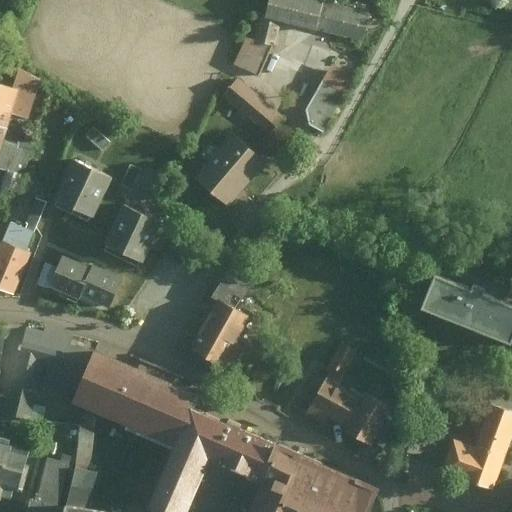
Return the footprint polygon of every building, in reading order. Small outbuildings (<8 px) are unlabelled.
[(292,0),(262,0),(248,52),(265,59),(278,24),(309,33),(316,6),(292,0)] [(368,20),(316,6),(309,33),(362,46),(368,20)] [(257,79),(265,59),(248,52),(243,51),(235,70),(257,79)] [(334,64),(309,110),(312,125),(326,133),(357,77),(334,64)] [(0,88),(0,129),(8,132),(14,111),(30,116),(41,81),(16,74),(10,92),(0,88)] [(241,78),(225,95),(270,134),(286,117),(241,78)] [(74,138),(91,153),(99,144),(82,129),(74,138)] [(18,144),(6,140),(0,159),(0,162),(10,166),(23,170),(27,171),(38,137),(22,132),(18,144)] [(198,177),(232,207),(271,163),(236,133),(198,177)] [(99,220),(120,172),(80,154),(59,201),(99,220)] [(134,162),(123,184),(135,190),(145,167),(134,162)] [(23,170),(10,166),(5,184),(19,188),(17,197),(28,200),(34,181),(21,177),(23,170)] [(30,224),(39,228),(49,201),(40,197),(30,224)] [(107,247),(147,265),(168,218),(128,200),(107,247)] [(32,250),(5,241),(0,255),(0,286),(17,293),(32,250)] [(65,251),(51,284),(77,295),(79,292),(92,263),(65,251)] [(92,263),(79,292),(115,308),(130,275),(93,259),(92,263)] [(435,273),(423,308),(511,339),(511,302),(484,292),(486,286),(474,281),(472,286),(435,273)] [(220,301),(193,349),(239,374),(255,343),(243,336),(253,319),(220,301)] [(41,336),(23,331),(7,397),(0,395),(0,412),(44,424),(50,401),(38,398),(42,382),(86,393),(98,344),(42,330),(41,336)] [(12,333),(0,331),(0,383),(5,384),(12,333)] [(193,398),(198,386),(98,344),(86,393),(82,394),(180,430),(193,398)] [(345,346),(311,409),(377,444),(397,405),(347,378),(360,354),(345,346)] [(323,511),(373,511),(387,479),(193,398),(180,430),(149,505),(166,511),(193,511),(218,455),(265,474),(249,511),(308,511),(311,507),(323,511)] [(511,406),(495,400),(480,442),(458,435),(448,468),(501,485),(511,448),(511,406)] [(121,430),(122,417),(85,412),(79,458),(95,460),(99,427),(121,430)] [(34,453),(0,443),(0,494),(8,497),(11,486),(24,489),(34,453)] [(30,511),(67,511),(69,504),(75,460),(51,453),(42,494),(36,492),(30,511)]
